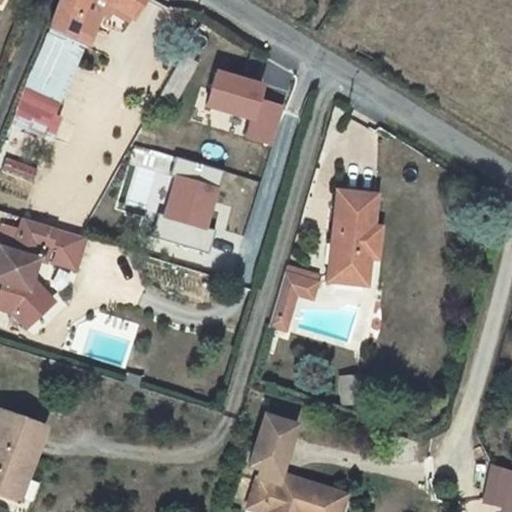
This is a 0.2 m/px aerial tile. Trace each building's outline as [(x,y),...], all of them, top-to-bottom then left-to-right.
[(58,0),(23,89),(56,104),(80,50),(84,52),(103,8),(132,24),(140,0),(58,0)] [(218,68),(207,105),(248,116),(242,140),(271,147),(283,105),(264,100),(269,82),(218,68)] [(56,104),(23,89),(12,116),(42,136),(56,104)] [(219,188),(174,175),(161,215),(206,229),(219,188)] [(375,218),(378,186),(340,182),(331,271),(346,273),(347,262),(370,266),(373,250),(379,251),(382,218),(375,218)] [(41,312),(23,292),(27,282),(33,262),(25,259),(31,244),(54,252),(75,259),(81,241),(19,220),(8,252),(0,249),(0,312),(7,314),(20,331),(41,312)] [(54,252),(49,266),(71,273),(75,259),(54,252)] [(347,262),(346,273),(368,276),(370,266),(347,262)] [(284,269),(282,274),(305,281),(306,276),(284,269)] [(282,274),(268,322),(287,329),(299,293),(313,298),(319,281),(306,276),(305,281),(282,274)] [(23,292),(41,312),(49,305),(27,282),(23,292)] [(256,457),(244,496),(246,497),(261,501),(257,511),(331,511),(339,487),(276,467),(292,418),(260,407),(245,455),(256,457)] [(0,494),(10,499),(37,429),(0,414),(0,494)] [(508,467),(489,460),(480,494),(500,499),(508,467)]
